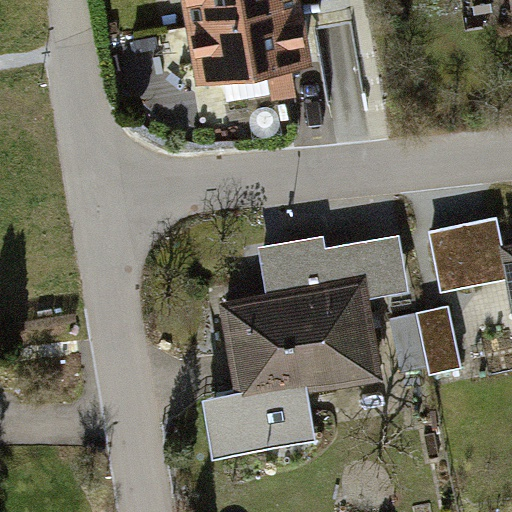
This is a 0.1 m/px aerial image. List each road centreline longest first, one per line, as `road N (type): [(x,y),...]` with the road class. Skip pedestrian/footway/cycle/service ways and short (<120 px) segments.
road 1 (residential): [(101,196),(511,151)]
road 2 (residential): [(146,511),(101,196)]
road 3 (residential): [(101,196),(69,0)]
